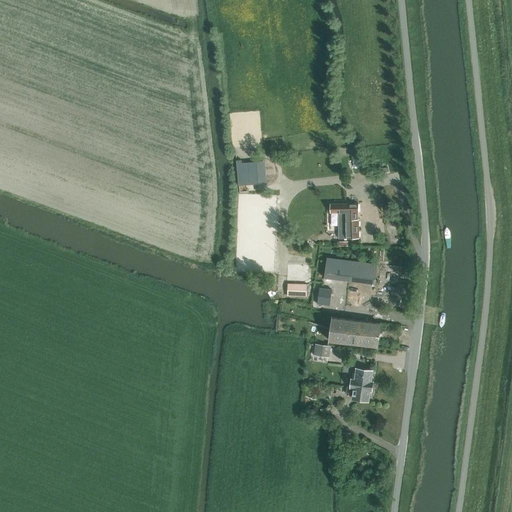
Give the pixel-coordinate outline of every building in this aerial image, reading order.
[(254,162),(236,164),(239,186),(258,184),(257,162),(254,162)] [(340,239),(360,238),(359,219),(357,219),(357,212),(359,212),(359,203),(331,204),(331,212),(339,212),(340,239)] [(286,263),(286,278),(300,278),(300,262),(307,262),(307,252),(288,252),(288,263),(286,263)] [(327,258),(325,277),(350,281),(351,275),(353,261),(327,258)] [(378,264),(353,261),(351,275),(376,278),(378,264)] [(288,284),(287,296),(307,297),(308,284),(288,284)] [(332,290),(319,288),(316,308),(330,309),(332,290)] [(377,347),(380,323),(334,317),(331,341),(377,347)] [(330,357),(332,345),(316,343),(315,355),(330,357)] [(372,382),(373,371),(357,369),(355,380),(352,379),(351,388),(371,391),(372,391),(373,382),(372,382)] [(351,388),(346,387),(346,394),(353,395),(352,399),(369,401),(371,391),(351,388)] [(351,433),(344,432),(342,447),(349,448),(351,433)]
